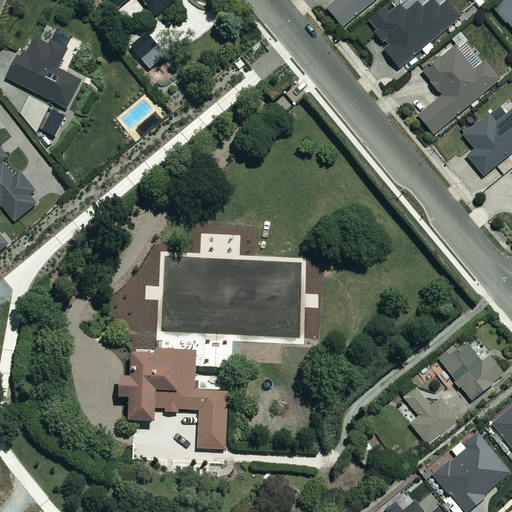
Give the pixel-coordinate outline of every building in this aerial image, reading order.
[(106,0),(116,11),(129,0),(142,0),(157,17),(177,0),(106,0)] [(337,0),(327,9),(343,28),(376,0),(337,0)] [(440,7),(434,0),(433,0),(423,8),(418,2),(406,12),(396,0),(393,0),(368,21),(376,31),(375,32),(384,44),(387,41),(389,45),(384,49),(399,67),(460,17),(447,1),(440,7)] [(511,0),(506,0),(495,10),(511,29),(511,0)] [(140,39),(133,30),(124,37),(149,68),(164,56),(147,34),(140,39)] [(466,44),(469,42),(461,33),(452,40),(456,45),(423,72),(443,96),(419,116),(434,134),(500,79),(485,62),(482,65),(466,44)] [(48,45),(35,38),(28,53),(21,50),(7,79),(66,109),(80,81),(57,69),(67,49),(50,41),(48,45)] [(294,82),(281,67),(260,85),(272,100),(294,82)] [(65,116),(53,111),(43,131),(54,137),(65,116)] [(496,166),(504,176),(511,168),(511,111),(497,124),(490,114),(464,136),(476,151),(467,158),(483,177),(496,166)] [(0,212),(2,212),(2,206),(15,222),(37,204),(30,195),(35,191),(20,172),(14,176),(3,162),(9,158),(0,147),(0,129),(1,129),(0,127),(0,212)] [(480,362),(466,342),(456,350),(452,345),(436,358),(454,381),(453,382),(458,388),(460,387),(470,401),(494,383),(493,382),(504,374),(489,355),(480,362)] [(166,409),(166,412),(180,413),(180,409),(196,410),(198,359),(161,357),(161,354),(135,353),(134,377),(123,377),(122,398),(132,398),(131,421),(158,422),(158,408),(166,409)] [(430,406),(415,387),(403,397),(418,416),(409,423),(426,445),(457,420),(439,398),(430,406)] [(511,404),(490,423),(511,449),(511,404)] [(228,407),(200,406),(199,448),(227,449),(228,407)] [(449,494),(463,511),(467,511),(485,498),(483,495),(510,473),(476,432),(462,445),(465,449),(450,462),(448,460),(430,475),(447,495),(449,494)] [(376,454),(367,444),(353,455),(363,466),(376,454)] [(441,511),(437,507),(431,511),(423,511),(414,500),(401,510),(395,502),(382,511),(441,511)]
